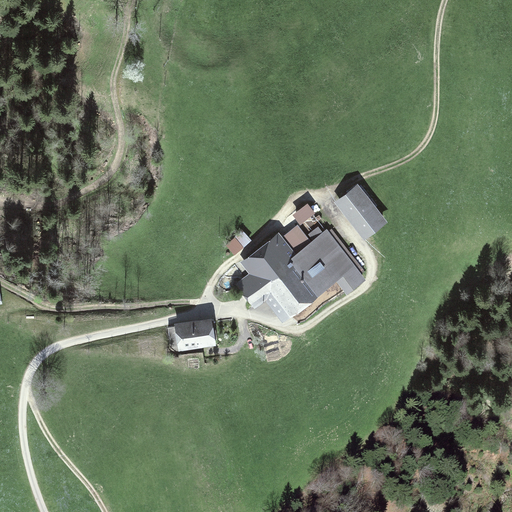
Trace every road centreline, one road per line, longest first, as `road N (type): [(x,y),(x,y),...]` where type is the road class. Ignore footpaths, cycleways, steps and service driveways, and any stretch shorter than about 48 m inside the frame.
road 1 (track): [(46,511),(22,435),(24,388),(36,361),(56,345),(193,317),(225,265),(293,203),(323,199),(420,151),(441,113),(449,0)]
road 2 (track): [(0,282),(49,308),(205,302),(305,327),(374,277),(371,255),(323,199)]
road 3 (track): [(0,203),(60,203),(107,176),(121,138),(114,90),(127,20)]
road 4 (track): [(24,388),(56,449),(104,511)]
